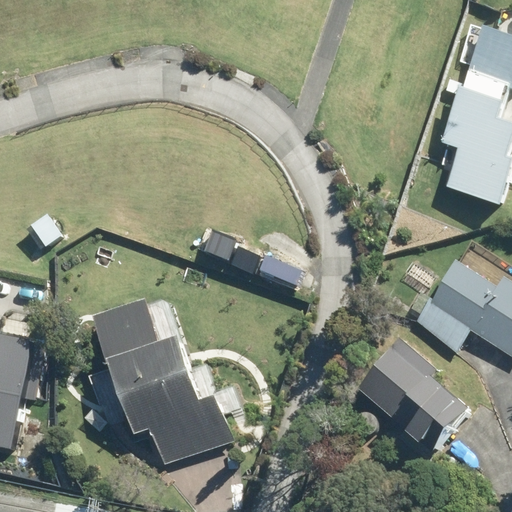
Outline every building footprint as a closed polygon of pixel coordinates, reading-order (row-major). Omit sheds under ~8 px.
[(481,71),(455,146),(471,152),(459,186),(511,204),(511,34),(478,23),(463,65),(481,71)] [(60,235),(45,214),(28,227),(43,247),(60,235)] [(265,257),(259,273),(298,286),(303,271),(265,257)] [(476,334),(511,355),(511,287),(506,297),(463,270),(439,308),(434,305),(423,324),(462,356),(476,334)] [(152,310),(102,325),(140,444),(159,438),(169,468),(236,448),(224,409),(209,413),(189,349),(167,356),(152,310)] [(48,349),(0,338),(0,442),(14,445),(25,398),(36,401),(48,349)] [(405,347),(365,395),(442,460),(478,417),(439,386),(445,379),(405,347)]
